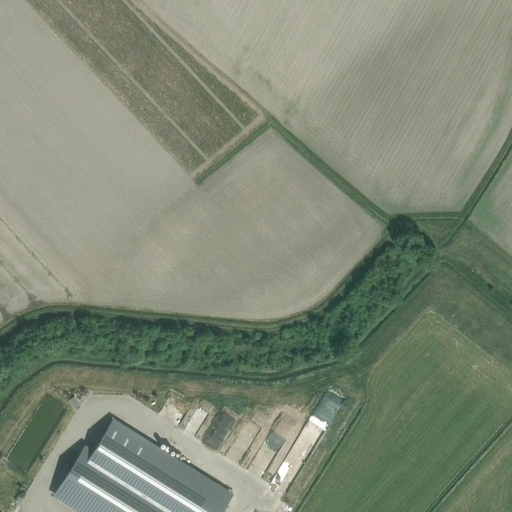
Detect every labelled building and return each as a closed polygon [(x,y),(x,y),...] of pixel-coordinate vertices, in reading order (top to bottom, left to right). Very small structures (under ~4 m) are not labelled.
[(190,433),(198,437),(212,413),(204,408),(190,433)] [(223,440),(241,417),(232,410),(214,433),(223,440)] [(84,446),(54,494),(83,511),(220,511),(232,495),(112,420),(93,451),(84,446)] [(309,463),(321,439),(306,431),(294,456),(309,463)] [(35,466),(41,455),(27,447),(20,457),(35,466)] [(274,486),(288,494),(295,481),(281,473),(274,486)]
